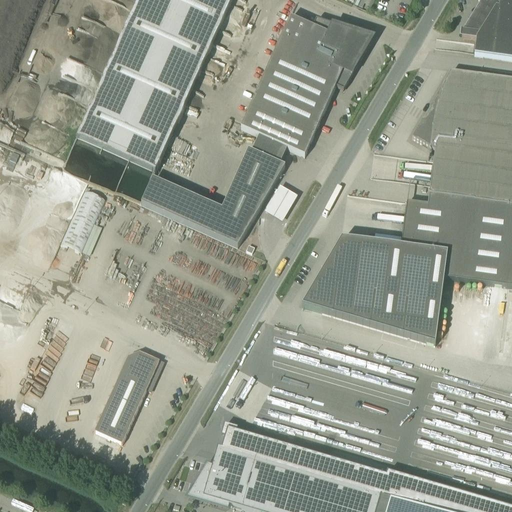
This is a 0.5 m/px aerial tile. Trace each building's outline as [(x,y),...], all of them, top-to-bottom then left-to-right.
[(138,0),(76,143),(155,177),(232,0),(138,0)] [(461,40),(476,42),(474,58),(511,63),(511,0),(486,0),(467,32),(466,32),(467,33),(467,34),(468,34),(467,40),(461,40)] [(290,21),(274,56),(240,131),(259,140),(253,155),(248,153),(221,213),(152,182),(140,208),(237,251),(285,170),(279,167),(286,152),(304,160),(337,87),(342,89),(369,43),(318,27),(316,32),(290,21)] [(511,83),(452,76),(448,83),(446,88),(444,93),(441,101),(439,106),(438,112),(436,120),(435,126),(423,124),(413,142),(436,156),(429,209),(409,207),(403,252),(343,244),(304,312),(438,350),(447,283),(511,291),(511,83)] [(370,152),(367,174),(421,182),(424,159),(370,152)] [(84,193),(60,247),(81,257),(105,203),(84,193)] [(248,248),(246,254),(252,256),(254,250),(248,248)] [(37,387),(55,351),(44,345),(26,382),(37,387)] [(118,379),(93,435),(122,447),(146,393),(150,394),(163,366),(139,355),(132,358),(130,362),(127,367),(128,368),(122,381),(118,379)] [(55,423),(66,427),(82,388),(71,384),(55,423)] [(23,393),(19,405),(29,408),(33,397),(23,393)] [(471,511),(470,511),(426,511),(237,456),(238,450),(229,447),(227,454),(217,451),(212,469),(207,468),(187,500),(228,511),(229,508),(241,511),(471,511)]
